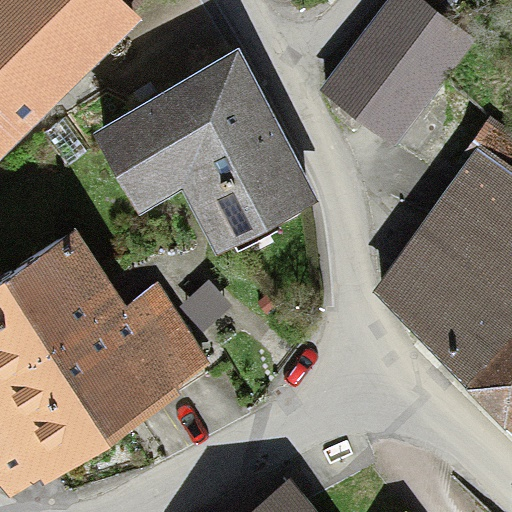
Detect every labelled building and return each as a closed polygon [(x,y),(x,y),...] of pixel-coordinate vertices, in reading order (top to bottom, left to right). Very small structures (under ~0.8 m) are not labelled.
[(130,7),(137,0),(0,0),(0,138),(133,9),(130,7)] [(473,42),(447,20),(424,0),(389,0),(381,9),(326,87),(389,135),(473,42)] [(424,0),(447,20),(463,0),(424,0)] [(306,194),(234,56),(104,132),(140,197),(185,171),(221,239),(306,194)] [(511,133),(498,124),(382,286),(417,324),(511,419),(511,133)] [(0,463),(16,482),(203,360),(153,283),(120,308),(69,231),(0,275),(0,463)] [(311,511),(291,486),(259,511),(311,511)]
